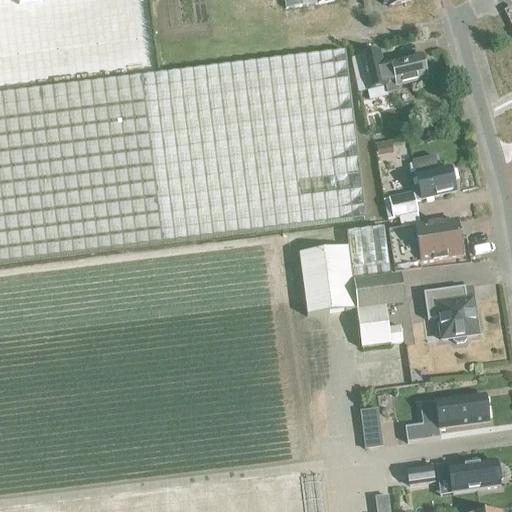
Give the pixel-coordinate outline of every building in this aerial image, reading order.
[(283,0),(285,9),(335,3),(334,0),(283,0)] [(358,57),(367,92),(385,88),(387,95),(396,93),(395,88),(427,80),(426,77),(428,74),(427,69),(424,67),(421,56),(389,64),(389,65),(382,66),(379,52),(358,57)] [(0,270),(66,263),(289,235),(368,226),(337,56),(296,61),(290,61),(0,92),(0,270)] [(455,182),(452,172),(452,171),(450,172),(449,168),(437,171),(434,157),(411,162),(417,188),(410,189),(412,195),(388,200),(392,220),(417,215),(414,203),(455,194),(452,182),(455,182)] [(455,223),(413,229),(387,234),(393,269),(461,259),(455,223)] [(390,281),(383,229),(346,234),(348,250),(298,256),(306,318),(355,311),(403,305),(400,280),(390,281)] [(423,295),(427,322),(438,321),(441,342),(451,340),(452,343),(455,346),(463,345),(466,341),(466,338),(476,337),(476,334),(478,331),(477,318),(473,316),(472,308),(470,308),(469,303),(472,302),(471,301),(466,302),(464,289),(423,295)] [(388,329),(385,308),(356,312),(361,350),(402,344),(400,328),(388,329)] [(404,429),(406,445),(440,440),(439,430),(488,423),(484,397),(434,404),(437,424),(404,429)] [(364,451),(381,449),(380,444),(376,412),(360,414),(364,451)] [(499,489),(498,484),(502,481),(500,470),(496,468),(495,463),(449,470),(448,466),(435,468),(437,481),(449,479),(451,496),(499,489)] [(433,484),(430,468),(407,472),(409,488),(433,484)] [(306,511),(302,475),(186,489),(188,511),(306,511)] [(388,497),(376,499),(378,511),(380,511),(390,510),(388,497)]
